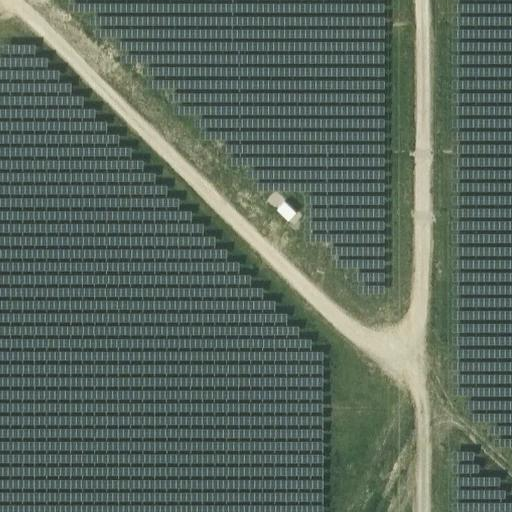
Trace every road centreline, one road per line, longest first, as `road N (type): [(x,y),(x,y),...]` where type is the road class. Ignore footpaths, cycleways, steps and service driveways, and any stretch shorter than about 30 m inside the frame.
road 1 (track): [(417,368),(386,356),(8,0)]
road 2 (track): [(422,511),(421,0)]
